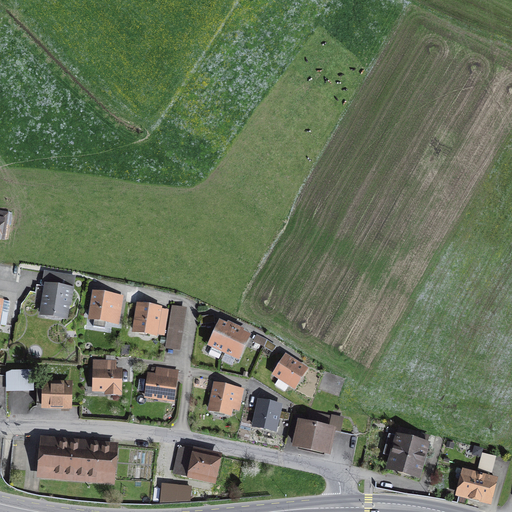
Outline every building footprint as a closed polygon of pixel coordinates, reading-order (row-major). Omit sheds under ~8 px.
[(72,277),(45,273),(42,286),(47,287),(43,313),(65,317),(67,305),(70,306),(71,299),(68,299),(72,277)] [(122,298),(94,293),(90,319),(95,319),(93,327),(105,328),(106,321),(118,323),(122,298)] [(167,311),(139,305),(134,331),(163,335),(167,311)] [(170,321),(182,323),(184,309),(172,307),(171,311),(170,321)] [(202,317),(201,324),(214,322),(213,316),(202,317)] [(180,336),(182,323),(170,321),(167,334),(180,336)] [(210,346),(224,353),(235,330),(221,323),(210,346)] [(248,336),(235,330),(224,353),(237,359),(248,336)] [(178,349),(180,336),(167,334),(165,347),(178,349)] [(265,346),(267,341),(257,336),(254,341),(265,346)] [(267,341),(265,346),(273,351),(276,346),(267,341)] [(277,368),(279,369),(275,375),(294,387),(305,370),(286,358),(282,363),(281,362),(278,363),(277,366),(277,368)] [(120,394),(120,371),(100,370),(100,361),(94,361),(93,370),(95,370),(94,390),(107,391),(107,393),(120,394)] [(7,366),(7,388),(34,388),(34,367),(7,366)] [(147,392),(146,397),(173,400),(176,372),(157,369),(156,376),(149,376),(149,381),(140,379),(138,390),(147,392)] [(215,385),(210,410),(230,414),(235,389),(215,385)] [(44,406),(69,407),(70,387),(45,386),(45,388),(37,388),(37,404),(44,404),(44,406)] [(275,431),(279,409),(270,407),(271,404),(259,402),(254,426),(275,431)] [(342,419),(311,412),(309,422),(303,421),(297,446),(326,452),(331,430),(339,432),(342,419)] [(416,474),(427,437),(402,430),(400,438),(390,435),(385,454),(395,456),(392,468),(416,474)] [(109,480),(112,449),(46,443),(43,474),(109,480)] [(175,470),(212,479),(217,458),(179,450),(175,470)] [(483,450),(479,466),(491,469),(495,453),(483,450)] [(459,493),(489,501),(494,481),(464,473),(459,493)] [(162,499),(191,500),(192,482),(162,482),(162,499)]
